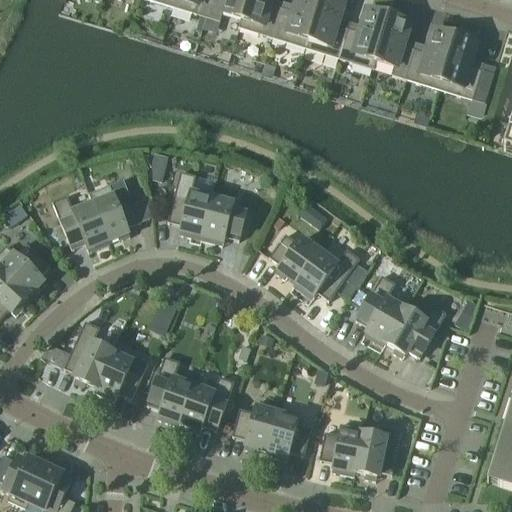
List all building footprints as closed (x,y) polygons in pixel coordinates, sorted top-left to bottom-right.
[(175,3),(175,0),(139,0),(139,1),(172,11),(175,3)] [(205,21),(212,0),(175,0),(175,3),(172,11),(205,21)] [(241,23),(248,0),(212,0),(205,21),(219,26),(222,16),(240,22),(237,31),(239,32),(241,23)] [(272,42),(281,12),(270,9),(272,0),(248,0),(241,23),(239,32),(272,42)] [(307,45),(321,0),(297,0),(292,16),(281,12),(272,42),(305,52),(307,45)] [(338,63),(347,33),(336,29),(343,7),(340,6),(341,1),(337,0),(321,0),(307,45),(305,52),(338,63)] [(374,64),(389,16),(370,10),(369,15),(366,14),(359,37),(347,33),(338,63),(371,73),(374,64)] [(405,83),(414,54),(402,50),(409,27),(406,26),(408,22),(389,16),(374,64),(371,73),(373,74),(376,64),(394,70),(391,79),(405,83)] [(440,85),(455,37),(437,31),(435,35),(432,34),(425,57),(414,54),(405,83),(438,94),(440,85)] [(438,94),(484,108),(493,78),(469,71),(476,48),(473,47),(474,42),(455,37),(440,85),(438,94)] [(511,124),(503,155),(511,157),(511,124)] [(109,188),(88,196),(90,203),(107,244),(128,236),(126,232),(140,227),(129,200),(116,206),(114,201),(109,188)] [(201,240),(212,197),(191,191),(188,203),(174,199),(167,226),(181,230),(180,234),(201,240)] [(212,197),(201,240),(223,245),(224,241),(238,245),(245,218),(231,214),(234,203),(212,197)] [(107,244),(90,203),(71,211),(66,200),(52,206),(59,225),(71,254),(84,249),(86,253),(107,244)] [(18,208),(1,220),(10,231),(26,220),(18,208)] [(318,256),(322,251),(321,251),(318,256),(300,243),(297,248),(285,239),(268,262),(280,270),(278,274),(296,287),(318,256)] [(6,250),(0,255),(0,275),(27,300),(42,284),(39,281),(49,271),(29,251),(19,262),(15,258),(6,250)] [(318,256),(296,287),(314,300),(316,297),(328,306),(359,264),(346,254),(339,264),(322,251),(318,256)] [(19,309),(27,300),(0,275),(0,323),(8,314),(11,317),(19,309)] [(385,347),(407,309),(389,299),(395,288),(381,280),(370,299),(355,325),(367,332),(365,336),(385,347)] [(349,302),(356,291),(348,286),(341,297),(349,302)] [(358,293),(351,303),(358,308),(365,298),(358,293)] [(443,308),(457,316),(463,306),(449,298),(443,308)] [(215,300),(212,309),(214,314),(220,316),(224,304),(215,300)] [(407,309),(385,347),(393,352),(404,359),(406,355),(419,363),(433,338),(445,318),(431,310),(425,320),(415,314),(407,309)] [(111,358),(113,352),(94,343),(99,332),(84,326),(63,373),(76,379),(75,383),(85,387),(95,392),(111,358)] [(158,334),(153,345),(161,348),(166,338),(158,334)] [(262,338),(260,347),(271,350),(273,341),(262,338)] [(243,349),(238,361),(246,364),(250,352),(243,349)] [(111,358),(95,392),(116,401),(118,398),(131,404),(143,378),(147,367),(133,361),(131,366),(112,358),(114,352),(113,352),(111,358)] [(52,353),(48,363),(62,369),(66,359),(52,353)] [(179,427),(195,385),(175,378),(179,367),(164,361),(157,380),(146,410),(160,415),(158,419),(179,427)] [(316,373),(313,385),(322,387),(325,375),(316,373)] [(195,385),(179,427),(201,434),(202,431),(216,436),(227,406),(234,387),(219,381),(214,393),(195,385)] [(266,455),(278,412),(256,406),(253,417),(239,413),(231,440),(245,444),(244,448),(266,455)] [(278,412),(266,455),(287,461),(288,457),(302,461),(310,434),(296,430),(299,418),(278,412)] [(324,437),(318,465),(333,468),(332,472),(354,476),(363,433),(341,428),(339,434),(338,440),(324,437)] [(363,433),(354,476),(365,478),(376,481),(377,477),(391,480),(397,452),(383,449),(385,438),(374,435),(363,433)] [(511,439),(497,489),(511,493),(511,439)] [(21,511),(24,511),(43,473),(46,467),(33,461),(32,463),(27,461),(26,463),(17,459),(1,492),(11,496),(7,505),(21,511)] [(46,467),(43,473),(24,511),(25,511),(28,507),(38,511),(71,511),(74,507),(62,501),(70,484),(61,480),(62,477),(57,475),(59,473),(46,467)]
